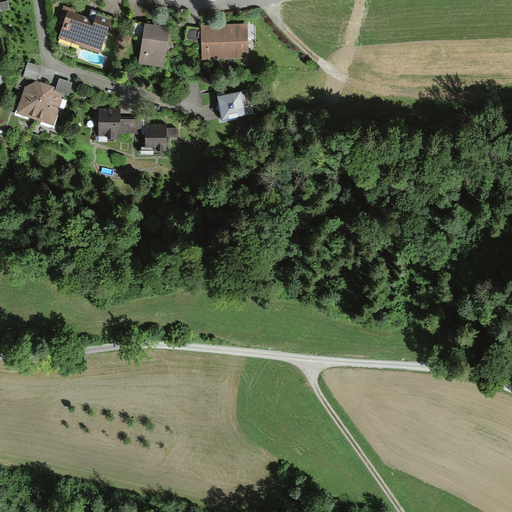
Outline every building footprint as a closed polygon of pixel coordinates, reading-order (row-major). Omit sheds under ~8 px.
[(58,36),(100,49),(107,29),(113,31),(118,16),(92,8),(88,20),(66,13),(58,36)] [(139,61),(163,64),(166,47),(169,25),(133,20),(131,34),(143,36),(139,61)] [(247,23),(201,24),(202,56),(248,55),(247,23)] [(198,26),(187,25),(186,40),(197,41),(198,26)] [(23,74),(37,79),(41,66),(27,61),(23,74)] [(56,86),(55,89),(59,90),(69,94),(74,81),(59,76),(56,86)] [(25,84),(16,110),(54,122),(62,96),(59,90),(55,89),(56,86),(36,79),(25,84)] [(249,88),(217,93),(222,121),(239,118),(239,115),(253,112),(249,88)] [(122,106),(98,106),(98,140),(109,140),(109,137),(122,137),(122,131),(143,131),(143,115),(122,115),(122,106)] [(168,122),(146,122),(146,129),(146,144),(141,144),(141,154),(154,154),(154,148),(167,148),(167,137),(177,137),(177,126),(168,126),(168,122)]
